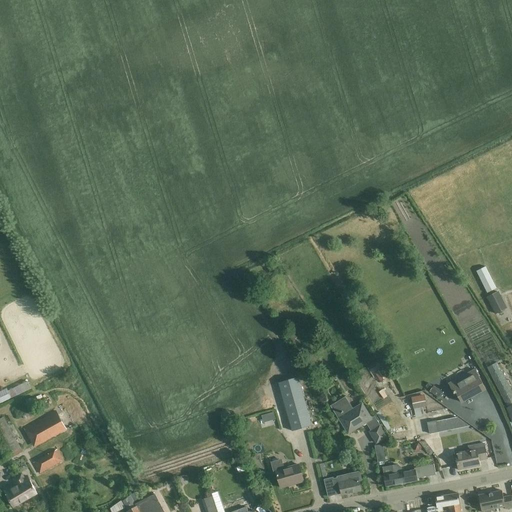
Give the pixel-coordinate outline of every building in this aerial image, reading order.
[(477,272),(487,293),(497,289),(486,267),(477,272)] [(498,292),(487,297),(496,314),(506,308),(498,292)] [(507,408),(511,405),(511,392),(497,363),(487,368),(507,408)] [(449,384),(449,385),(454,394),(456,393),(461,403),(486,389),(475,370),(449,384)] [(374,381),(380,390),(388,385),(382,376),(374,381)] [(279,383),(292,431),(312,426),(298,378),(279,383)] [(28,380),(21,384),(24,391),(32,388),(28,380)] [(10,395),(0,399),(0,404),(12,399),(17,396),(13,389),(8,391),(10,395)] [(424,395),(411,397),(413,409),(427,406),(424,395)] [(345,398),(332,406),(348,434),(372,419),(362,404),(353,410),(345,398)] [(25,429),(35,447),(67,430),(56,411),(25,429)] [(448,418),(451,431),(459,429),(456,416),(448,418)] [(4,417),(0,419),(0,446),(7,460),(23,452),(4,417)] [(430,422),(432,434),(447,430),(444,419),(430,422)] [(258,433),(274,432),(274,422),(258,422),(258,433)] [(369,432),(376,443),(387,437),(380,425),(369,432)] [(419,442),(430,456),(434,453),(426,441),(419,442)] [(485,444),(474,446),(467,447),(468,450),(455,453),(458,470),(480,466),(479,461),(488,459),(485,444)] [(63,461),(57,449),(33,463),(39,474),(63,461)] [(271,465),(272,468),(274,474),(276,473),(281,488),(304,481),(299,465),(285,469),(283,461),(271,465)] [(328,479),(324,463),(319,464),(324,480),(328,479)] [(386,486),(417,481),(417,479),(436,475),(434,464),(415,468),(415,470),(403,472),(402,468),(398,464),(394,465),(392,465),(382,467),(386,486)] [(481,470),(483,478),(497,475),(494,464),(488,465),(489,469),(481,470)] [(333,478),(325,480),(328,496),(337,494),(336,492),(341,491),(342,495),(361,490),(359,481),(361,480),(359,472),(338,477),(338,478),(333,480),(333,478)] [(13,507),(38,494),(28,476),(24,478),(22,474),(15,478),(18,482),(4,490),(13,507)] [(167,496),(173,494),(172,486),(165,487),(167,496)] [(502,491),(478,495),(481,511),(484,511),(483,511),(491,511),(491,510),(504,507),(505,509),(511,507),(511,501),(511,496),(503,497),(502,491)] [(136,492),(130,495),(131,496),(136,506),(144,502),(143,500),(141,501),(136,492)] [(462,511),(459,493),(436,497),(437,507),(427,508),(427,511),(440,511),(441,511),(444,511),(443,507),(449,506),(449,511),(462,511)] [(164,511),(155,494),(143,500),(144,502),(149,500),(154,511),(164,511)] [(123,501),(128,511),(136,506),(131,496),(123,501)] [(154,511),(149,500),(144,502),(149,511),(154,511)] [(122,501),(110,509),(111,511),(116,511),(125,508),(122,501)] [(139,511),(149,511),(144,502),(136,506),(139,511)]
